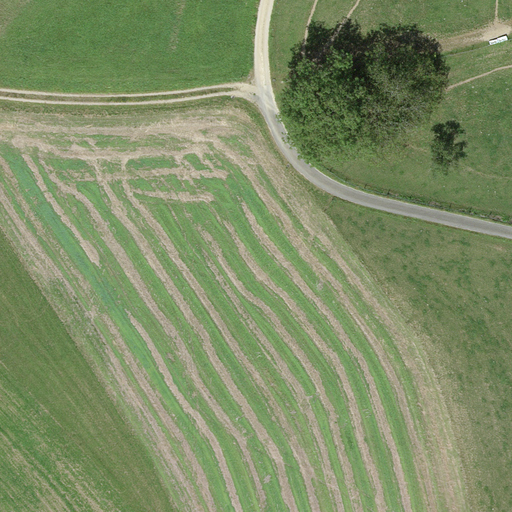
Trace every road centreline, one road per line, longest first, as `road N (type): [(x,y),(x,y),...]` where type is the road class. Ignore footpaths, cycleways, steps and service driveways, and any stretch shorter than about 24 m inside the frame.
road 1 (track): [(511,236),(335,189),(285,145),(263,86)]
road 2 (track): [(263,86),(71,99),(0,93)]
road 3 (track): [(511,27),(263,86)]
